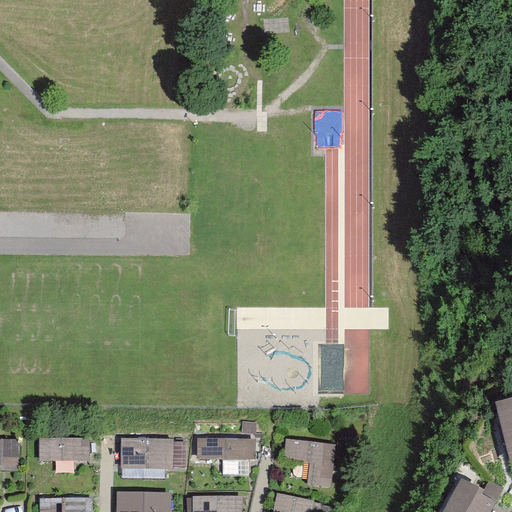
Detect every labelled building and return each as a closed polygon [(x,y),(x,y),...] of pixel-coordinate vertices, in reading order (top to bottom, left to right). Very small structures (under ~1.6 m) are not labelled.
[(511,452),(511,407),(501,410),(506,427),(509,427),(510,433),(511,439),(509,440),(511,452)] [(257,441),(198,442),(198,466),(258,464),(257,441)] [(20,442),(0,442),(0,468),(21,468),(20,442)] [(90,442),(43,443),(44,467),(90,466),(90,442)] [(174,444),(123,445),(124,470),(175,469),(174,444)] [(337,448),(290,444),(288,462),(312,465),(310,483),(333,485),(337,448)] [(480,495),(492,502),(499,489),(486,483),(480,495)] [(174,504),(174,486),(123,485),(123,504),(174,504)] [(446,511),(483,511),(486,507),(472,499),(474,496),(460,488),(451,504),(446,511)] [(321,511),(323,506),(281,498),(278,511),(321,511)] [(245,511),(246,499),(194,501),(193,511),(245,511)] [(93,511),(94,501),(41,502),(40,511),(93,511)]
